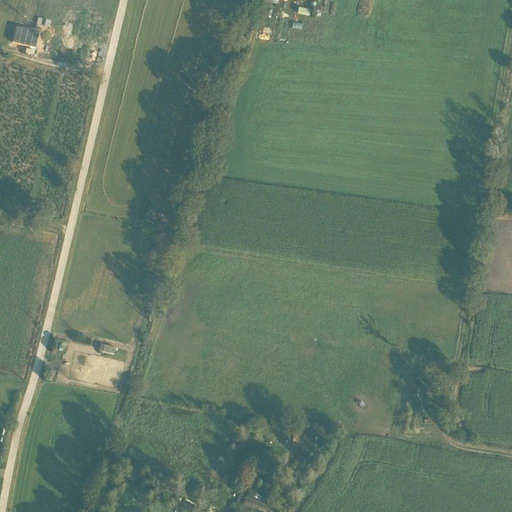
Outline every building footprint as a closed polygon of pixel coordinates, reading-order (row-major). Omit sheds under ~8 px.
[(98,41),(101,28),(75,23),(72,36),(78,38),(75,55),(94,59),(98,41)] [(69,52),(53,48),(51,54),(67,58),(69,52)] [(23,72),(46,78),(47,71),(25,66),(23,72)] [(163,211),(149,207),(144,223),(158,227),(163,211)] [(97,342),(94,353),(113,357),(115,346),(97,342)] [(91,357),(73,352),(71,361),(68,361),(67,368),(92,374),(94,365),(89,364),(91,357)] [(50,372),(48,381),(60,384),(61,378),(56,376),(57,373),(50,372)] [(277,478),(260,472),(255,486),(271,493),(277,478)] [(212,490),(198,484),(195,491),(209,497),(212,490)] [(273,511),(275,510),(240,496),(236,507),(247,511),(273,511)]
